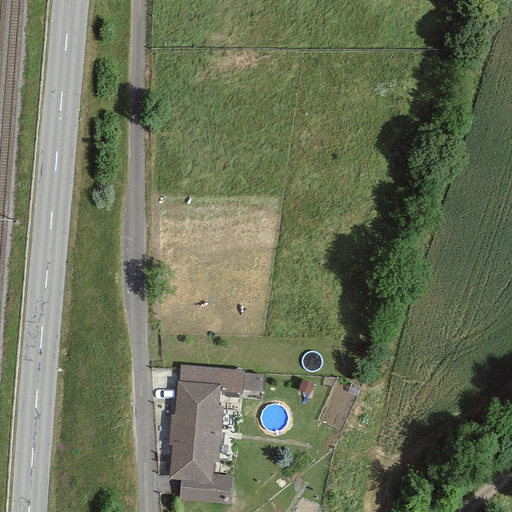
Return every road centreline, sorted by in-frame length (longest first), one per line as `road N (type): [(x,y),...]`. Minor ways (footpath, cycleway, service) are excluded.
road 1 (primary): [(69,0),(29,511)]
road 2 (unclassified): [(139,0),(135,246),(146,511)]
